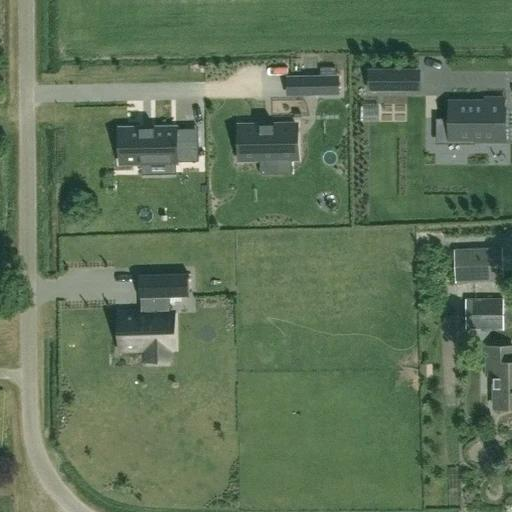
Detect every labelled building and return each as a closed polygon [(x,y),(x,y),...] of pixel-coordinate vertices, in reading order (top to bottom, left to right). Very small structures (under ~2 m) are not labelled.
[(419,91),(419,71),(369,71),(369,91),(419,91)] [(338,94),(337,77),(312,78),(313,94),(338,94)] [(439,141),(504,141),(504,98),(485,98),(485,102),(451,103),(451,118),(439,118),(439,141)] [(296,125),(239,126),(240,160),(296,159),(296,125)] [(176,128),(120,130),(121,164),(199,162),(198,141),(176,141),(176,128)] [(420,224),(511,223),(511,203),(420,204),(420,224)] [(504,280),(502,248),(454,251),(456,283),(504,280)] [(366,264),(365,288),(398,289),(399,265),(366,264)] [(140,299),(144,298),(145,315),(121,315),(122,349),(174,348),(173,314),(169,314),(169,298),(189,297),(188,273),(139,275),(140,299)] [(467,329),(479,329),(479,300),(467,300),(467,329)] [(511,407),(511,358),(511,347),(485,347),(485,375),(493,375),(494,408),(511,407)]
